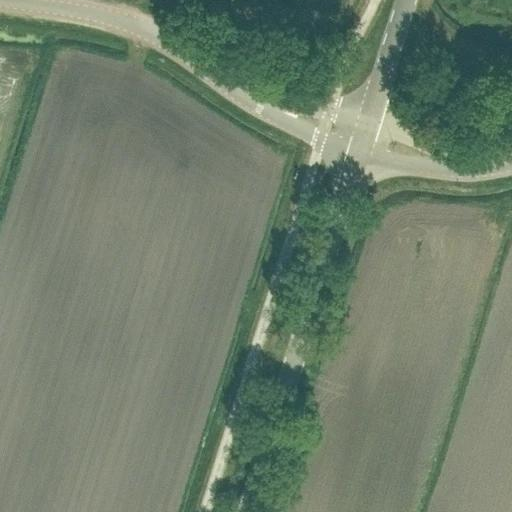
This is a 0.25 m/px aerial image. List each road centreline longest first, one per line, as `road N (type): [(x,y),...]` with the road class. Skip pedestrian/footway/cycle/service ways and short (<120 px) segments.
road 1 (unclassified): [(360,139),(258,99),(143,28),(0,0)]
road 2 (tertiary): [(244,511),(360,139)]
road 3 (unclassified): [(511,159),(466,166),(360,139)]
road 4 (tertiary): [(360,139),(403,0)]
